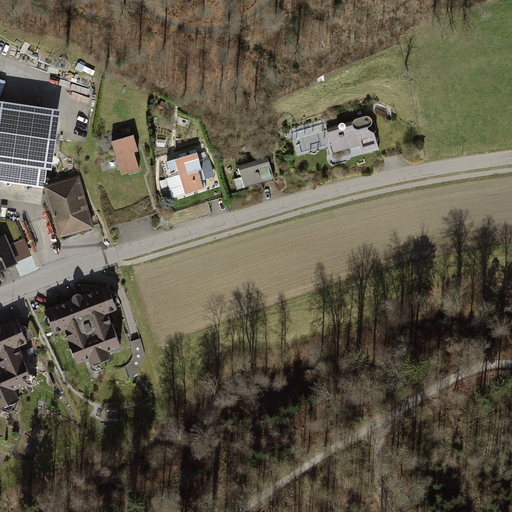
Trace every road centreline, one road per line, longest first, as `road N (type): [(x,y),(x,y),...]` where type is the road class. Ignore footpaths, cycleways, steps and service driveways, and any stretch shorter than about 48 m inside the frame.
road 1 (residential): [(511,158),(431,168),(288,203),(115,255),(0,301)]
road 2 (track): [(511,364),(465,370),(381,427),(340,443),(245,511)]
road 3 (track): [(125,0),(196,29),(240,23),(270,0)]
